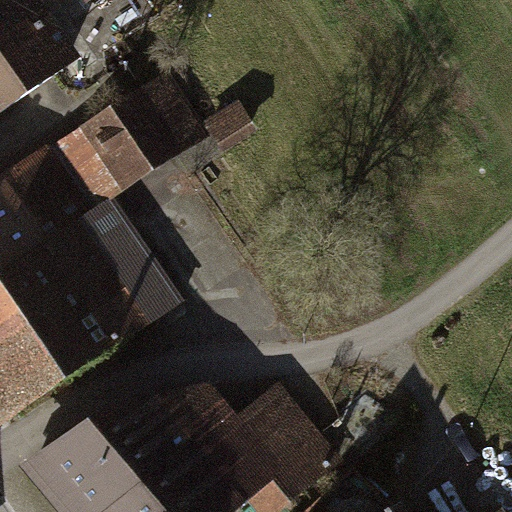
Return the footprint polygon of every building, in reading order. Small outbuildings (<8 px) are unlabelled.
[(16,0),(0,0),(0,113),(64,69),(42,38),(47,34),(41,25),(36,28),(16,0)] [(73,0),(84,15),(106,0),(73,0)] [(160,74),(48,152),(90,213),(108,200),(203,134),(160,74)] [(48,152),(0,185),(0,426),(179,302),(108,200),(90,213),(48,152)] [(116,413),(40,462),(81,511),(235,511),(250,500),(260,511),(279,511),(340,461),(280,390),(230,431),(199,393),(116,413)]
